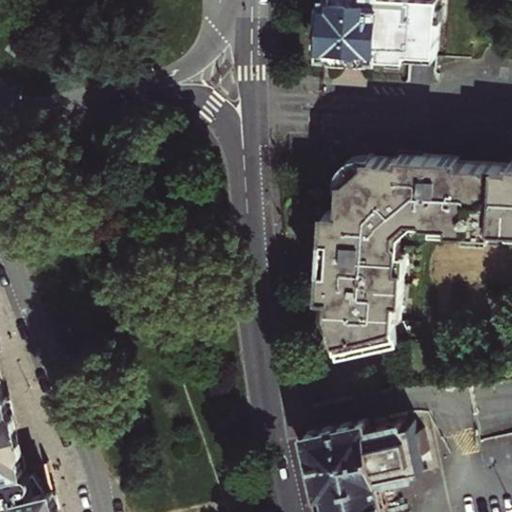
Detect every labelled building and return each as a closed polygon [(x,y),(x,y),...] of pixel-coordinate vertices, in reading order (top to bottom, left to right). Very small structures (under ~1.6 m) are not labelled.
[(319,0),(317,38),(323,38),(323,47),(332,47),(331,55),(354,56),(371,57),(372,50),(382,51),(382,50),(437,53),(439,0),(319,0)] [(511,157),(509,158),(509,163),(458,160),(458,155),(400,152),(399,157),(373,156),(371,153),(338,177),(341,180),(339,209),(324,209),(324,214),(322,253),(320,292),(329,292),(327,303),(338,350),(397,339),(393,319),(394,296),(400,297),(403,266),(396,265),(398,241),(395,238),(395,224),(407,215),(420,216),(424,221),(447,222),(447,229),(491,231),(491,224),(511,224),(511,157)] [(0,511),(62,511),(58,490),(49,491),(37,474),(34,476),(31,476),(28,476),(28,474),(27,469),(24,470),(22,463),(9,407),(7,400),(6,398),(4,399),(0,399),(0,511)] [(7,400),(9,407),(22,463),(24,470),(27,469),(13,409),(7,400)] [(390,511),(383,478),(395,475),(383,422),(372,425),(370,418),(308,431),(322,492),(327,491),(332,511),(390,511)]
